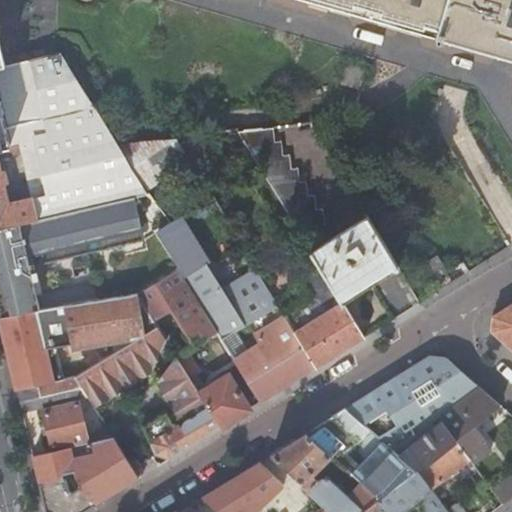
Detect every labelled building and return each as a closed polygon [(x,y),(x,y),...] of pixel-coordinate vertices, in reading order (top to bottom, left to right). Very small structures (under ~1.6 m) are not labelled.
[(511,0),(315,0),(438,35),(439,31),(447,34),(449,27),(511,44),(511,0)] [(146,190),(117,143),(59,52),(5,65),(3,65),(21,142),(34,197),(39,220),(133,197),(142,195),(149,193),(146,190)] [(21,142),(3,65),(0,65),(0,105),(2,115),(10,145),(21,142)] [(2,115),(0,105),(0,147),(10,145),(2,115)] [(322,207),(273,126),(238,130),(246,142),(297,226),(322,223),(322,207)] [(246,142),(238,130),(202,134),(207,147),(246,142)] [(207,147),(202,134),(175,137),(190,161),(209,151),(207,147)] [(190,161),(175,137),(117,143),(146,190),(191,162),(190,161)] [(0,228),(20,224),(39,220),(34,197),(8,203),(3,184),(6,183),(3,170),(0,170),(0,228)] [(20,224),(0,228),(0,315),(0,317),(36,308),(39,307),(40,307),(37,294),(33,280),(38,278),(36,272),(31,273),(28,260),(35,258),(36,266),(40,264),(42,262),(43,259),(43,254),(49,253),(51,263),(68,259),(66,249),(103,240),(105,250),(122,245),(120,236),(141,231),(133,197),(39,220),(20,224)] [(177,217),(168,223),(156,231),(178,266),(218,331),(261,401),(316,367),(284,315),(276,302),(241,244),(225,254),(241,279),(223,290),(177,217)] [(381,272),(394,264),(367,217),(353,225),(312,250),(326,273),(324,274),(333,288),(339,298),(381,272)] [(38,271),(36,266),(35,258),(28,260),(31,273),(36,272),(38,271)] [(218,331),(178,266),(137,292),(154,320),(170,310),(193,347),(218,331)] [(333,288),(324,274),(312,281),(321,295),(333,288)] [(39,278),(38,278),(33,280),(37,294),(43,293),(39,278)] [(154,320),(137,292),(66,303),(81,373),(157,326),(157,325),(154,320)] [(316,367),(363,337),(342,302),(333,308),(330,304),(322,308),(325,313),(309,323),(299,306),(284,315),(316,367)] [(511,351),(511,302),(491,316),(490,332),(511,351)] [(36,308),(0,317),(3,328),(17,390),(53,382),(36,308)] [(189,379),(176,357),(156,383),(174,412),(169,415),(166,410),(143,425),(156,453),(169,458),(220,427),(189,379)] [(345,409),(415,471),(454,441),(435,417),(453,404),(478,386),(446,358),(428,357),(345,409)] [(220,427),(250,409),(229,375),(206,389),(197,374),(189,379),(220,427)] [(75,377),(53,382),(17,390),(23,413),(44,408),(48,426),(54,450),(88,442),(78,400),(89,398),(75,377)] [(435,417),(454,441),(468,460),(471,464),(492,449),(477,430),(478,429),(479,424),(478,422),(500,405),(478,386),(453,404),(435,417)] [(365,486),(379,499),(415,471),(345,409),(333,416),(305,434),(331,457),(332,459),(334,458),(361,483),(365,486)] [(327,509),(329,511),(363,511),(375,502),(379,499),(365,486),(361,483),(348,497),(327,477),(323,479),(317,472),(331,457),(305,434),(271,455),(303,485),(302,486),(327,509)] [(113,436),(88,442),(54,450),(33,455),(35,462),(41,490),(46,511),(48,511),(82,511),(116,491),(138,478),(138,477),(126,458),(113,436)] [(454,441),(415,471),(434,495),(437,492),(433,487),(451,474),(468,460),(454,441)] [(132,454),(126,458),(138,477),(141,475),(140,466),(132,454)] [(259,463),(203,498),(217,511),(257,511),(283,486),(259,463)] [(375,502),(382,511),(403,511),(417,501),(425,511),(446,511),(434,495),(415,471),(379,499),(375,502)] [(511,471),(490,489),(502,505),(511,497),(511,471)] [(363,511),(382,511),(375,502),(363,511)] [(446,511),(464,511),(457,502),(446,511)]
